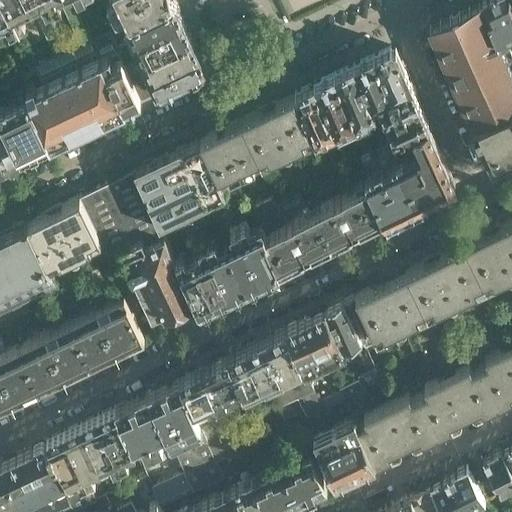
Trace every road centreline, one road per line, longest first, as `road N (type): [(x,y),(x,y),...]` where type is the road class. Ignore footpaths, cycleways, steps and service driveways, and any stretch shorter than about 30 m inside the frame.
road 1 (residential): [(479,206),(0,435)]
road 2 (residential): [(0,200),(255,78)]
road 3 (residential): [(313,511),(511,415)]
road 4 (residential): [(479,206),(396,12)]
road 5 (residential): [(255,78),(396,12)]
